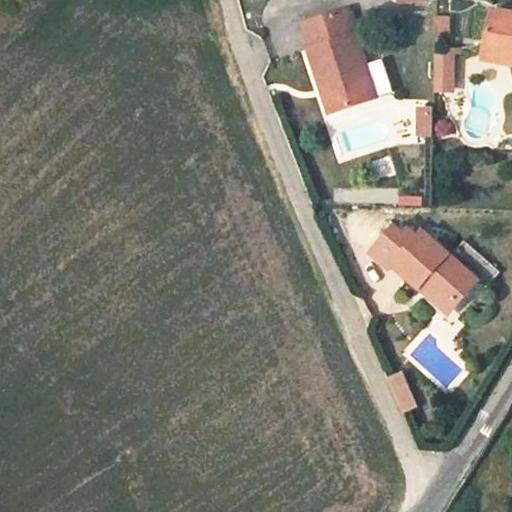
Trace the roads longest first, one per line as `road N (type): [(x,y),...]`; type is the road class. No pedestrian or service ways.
road 1 (residential): [(437,487),(409,452),(246,87),(224,0)]
road 2 (unclassified): [(437,487),(511,356)]
